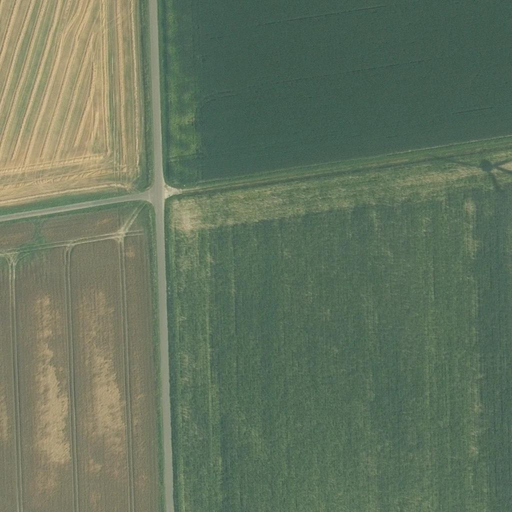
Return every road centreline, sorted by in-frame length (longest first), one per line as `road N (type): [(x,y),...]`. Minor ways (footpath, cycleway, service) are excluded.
road 1 (unclassified): [(152,0),(171,511)]
road 2 (track): [(158,192),(511,144)]
road 3 (track): [(158,192),(0,217)]
